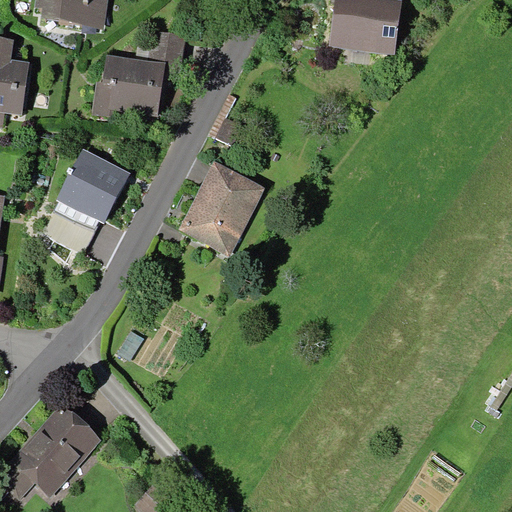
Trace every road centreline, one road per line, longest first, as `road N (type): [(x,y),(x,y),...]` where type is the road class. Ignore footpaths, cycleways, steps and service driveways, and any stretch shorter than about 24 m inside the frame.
road 1 (residential): [(76,337),(109,291),(252,0)]
road 2 (residential): [(76,337),(232,511)]
